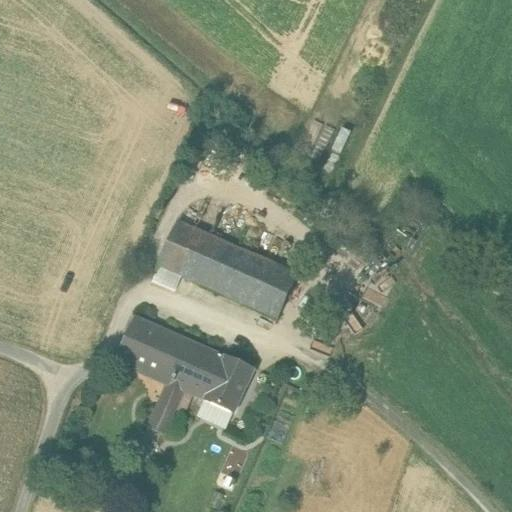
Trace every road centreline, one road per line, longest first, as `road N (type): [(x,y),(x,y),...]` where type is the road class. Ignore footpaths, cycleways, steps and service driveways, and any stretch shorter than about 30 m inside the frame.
road 1 (unclassified): [(132,293),(183,204),(229,194),(321,248),(329,277),(299,347)]
road 2 (unclassified): [(299,347),(339,370),(496,511)]
road 3 (unclassified): [(132,293),(299,347)]
road 4 (unclassified): [(64,388),(27,511)]
road 5 (unclassified): [(64,388),(102,368),(132,293)]
